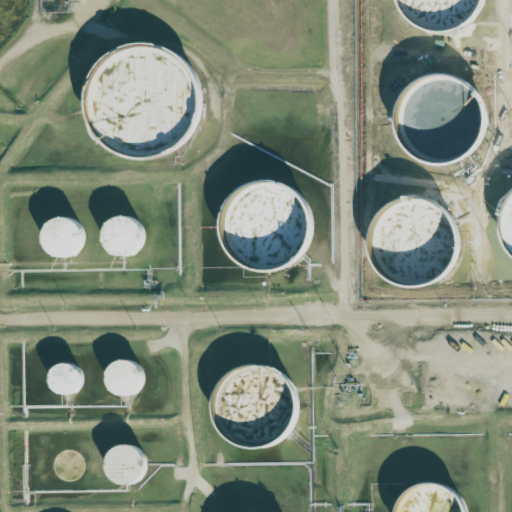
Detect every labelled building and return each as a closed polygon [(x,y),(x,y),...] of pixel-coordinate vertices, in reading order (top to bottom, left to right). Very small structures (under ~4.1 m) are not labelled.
[(407,25),(419,33),(434,37),(449,36),(462,30),(474,20),(481,7),(482,0),(392,0),(397,13),(407,25)] [(104,140),(119,152),(137,157),(156,156),(174,149),(188,136),(197,119),(199,100),(196,82),(186,65),(171,53),(155,48),(138,47),(122,51),(107,60),(96,74),(90,89),(89,106),(93,125),(104,140)] [(399,126),(402,140),(411,152),(422,160),(436,164),(451,163),(464,157),(474,147),(481,135),(483,120),(480,106),(473,95),(463,86),(451,81),(438,80),(426,82),(414,89),(405,98),(400,112),(399,126)] [(224,252),(233,264),(246,273),(262,277),(277,276),(292,269),(303,258),(310,244),(312,228),(308,212),(299,199),(288,190),(275,185),(260,184),(246,188),(234,196),(225,207),(220,221),(219,236),(224,252)] [(511,256),(511,199),(510,201),(504,212),(500,224),(501,237),(507,251),(511,256)] [(406,291),(421,290),(434,284),(445,275),(453,263),(456,249),(454,234),(448,221),(438,211),(425,204),(410,201),(395,204),(382,212),(373,223),(367,237),(367,252),(371,267),(380,279),(392,287),(406,291)] [(108,246),(112,251),(117,255),(123,257),(129,257),(135,254),(140,250),(143,245),(144,238),(143,232),(140,227),(135,223),(130,221),(124,220),(118,221),(113,224),(110,229),(107,234),(107,240),(108,246)] [(51,253),(56,257),(62,258),(69,258),(74,255),(79,250),(81,244),(82,238),(80,232),(76,227),(71,223),(66,221),(60,222),(55,223),(50,227),(47,231),(45,236),(45,242),(47,248),(51,253)] [(114,396),(120,399),(126,399),(132,398),(137,394),(140,389),(142,383),(141,377),(139,372),(135,367),(129,365),(124,364),(119,365),(114,367),(110,371),(108,376),(107,381),(107,386),(110,392),(114,396)] [(48,386),(50,391),(54,395),(59,398),(64,399),(69,398),(74,395),(77,391),(79,386),(79,380),(77,375),(74,371),(71,369),(66,367),(61,368),(57,369),(53,372),(50,375),(48,380),(48,386)] [(227,440),(238,448),(252,452),(266,451),(279,445),(289,435),(296,423),(298,408),(294,395),(287,383),(276,374),(264,370),(251,369),(239,373),(228,380),(220,390),(216,402),(215,414),(219,428),(227,440)] [(111,482),(116,486),(122,487),(128,487),(134,485),(139,481),(143,476),(144,470),(144,463),(142,457),(137,453),(132,449),(125,448),(118,449),(112,452),(108,457),(105,464),(105,471),(107,477),(111,482)] [(56,481),(60,484),(65,484),(71,483),(75,481),(79,477),(80,472),(80,467),(79,462),(75,458),(71,455),(66,454),(62,454),(57,456),(54,459),(51,463),(50,468),(50,472),(52,477),(56,481)] [(463,511),(459,502),(450,494),(440,490),(430,488),(420,490),(410,494),(403,502),(398,511),(397,511),(463,511)]
